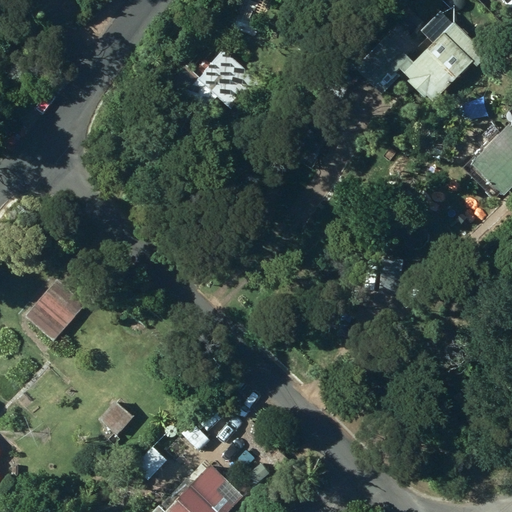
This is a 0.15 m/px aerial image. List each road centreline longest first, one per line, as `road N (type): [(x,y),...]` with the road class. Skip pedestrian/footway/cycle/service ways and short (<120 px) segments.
road 1 (unclassified): [(40,143),(404,511)]
road 2 (unclassified): [(40,143),(152,0)]
